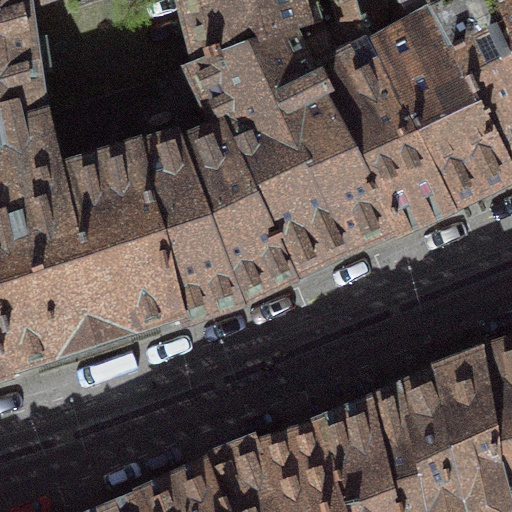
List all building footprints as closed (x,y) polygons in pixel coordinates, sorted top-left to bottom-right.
[(133,330),(179,314),(143,152),(62,178),(26,0),(0,0),(0,328),(8,369),(58,354),(58,355),(96,343),(133,331),(133,330)] [(64,0),(68,11),(100,0),(64,0)] [(164,100),(134,111),(145,152),(143,152),(179,314),(238,294),(293,268),(349,242),(394,221),(329,95),(333,93),(301,32),(321,23),(318,13),(314,0),(186,0),(203,62),(156,79),(164,100)] [(422,209),(449,197),(368,32),(357,0),(353,0),(336,6),(321,12),(318,13),(321,23),(301,32),(333,93),(329,95),(394,221),(422,209)] [(314,0),(318,13),(321,12),(317,0),(333,0),(336,6),(353,0),(314,0)] [(480,183),(510,169),(423,0),(357,0),(368,32),(449,197),(480,183)] [(423,0),(510,169),(511,167),(511,42),(490,0),(423,0)] [(511,0),(490,0),(511,42),(511,0)] [(0,371),(8,369),(0,328),(0,371)] [(511,511),(511,352),(509,354),(482,362),(509,511),(511,511)] [(461,370),(439,379),(463,511),(509,511),(482,362),(461,370)] [(463,511),(439,379),(421,387),(402,396),(426,511),(463,511)] [(426,511),(402,396),(386,403),(370,411),(393,511),(426,511)] [(393,511),(370,411),(345,422),(319,433),(341,511),(393,511)] [(341,511),(319,433),(290,442),(262,451),(282,511),(341,511)] [(282,511),(262,451),(236,461),(210,471),(223,511),(282,511)] [(223,511),(210,471),(209,471),(209,472),(178,486),(145,501),(148,511),(223,511)] [(148,511),(145,501),(118,511),(148,511)]
